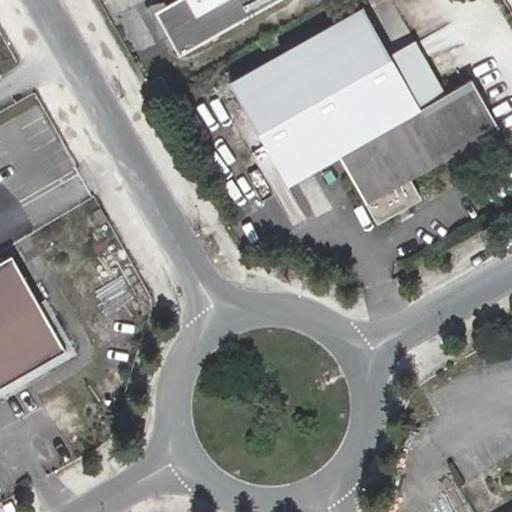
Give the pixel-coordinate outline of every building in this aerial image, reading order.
[(177,0),(157,11),(181,55),(279,0),(177,0)] [(231,82),(290,185),(341,157),(379,223),(423,198),(413,178),(501,128),(473,79),(449,93),(417,38),(391,53),(364,6),(231,82)] [(148,84),(156,98),(169,90),(161,77),(148,84)] [(442,234),(475,218),(461,189),(428,206),(442,234)] [(0,386),(65,350),(13,255),(0,262),(0,386)]
